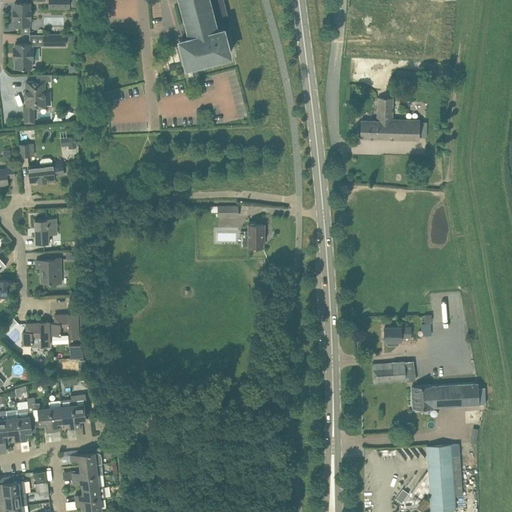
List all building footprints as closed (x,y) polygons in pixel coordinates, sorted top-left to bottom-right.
[(188,37),(180,39),(187,65),(230,53),(224,28),(230,26),(223,0),(211,0),(209,1),(208,0),(181,0),(189,29),(186,29),(188,37)] [(15,18),(15,25),(30,25),(30,18),(31,18),(31,10),(30,10),(30,3),(15,3),(15,10),(13,10),(13,18),(15,18)] [(382,24),(381,40),(409,41),(410,25),(407,25),(407,13),(394,12),(393,24),(382,24)] [(44,46),(66,46),(66,33),(44,33),(44,46)] [(15,68),(32,68),(32,60),(34,60),(34,47),(32,47),(32,43),(15,43),(15,47),(13,47),(13,60),(15,60),(15,68)] [(396,80),(416,82),(417,72),(397,70),(396,80)] [(27,98),(27,106),(25,106),(25,122),(34,122),(34,107),(45,107),(45,98),(46,98),(46,81),(52,81),(51,74),(37,74),(37,81),(26,81),(26,90),(25,90),(25,98),(27,98)] [(420,119),(392,119),(393,98),(378,97),(377,120),(361,120),(361,137),(371,137),(419,139),(419,137),(426,137),(427,122),(420,121),(420,119)] [(68,138),(71,149),(79,147),(78,143),(76,144),(74,137),(68,138)] [(19,144),(20,157),(35,156),(34,143),(19,144)] [(4,150),(5,161),(13,160),(12,150),(4,150)] [(41,165),(28,166),(30,182),(55,179),(55,175),(64,174),(62,161),(52,162),(52,159),(50,157),(42,158),(40,161),(41,165)] [(0,185),(8,184),(7,177),(15,177),(14,165),(6,166),(6,168),(0,168),(0,185)] [(218,217),(239,217),(239,205),(210,205),(210,212),(218,212),(218,217)] [(47,219),(35,220),(36,243),(49,243),(48,233),(57,233),(56,217),(47,218),(47,219)] [(248,234),(248,247),(263,247),(263,223),(248,223),(248,234)] [(68,258),(68,260),(74,260),(74,258),(81,258),(81,251),(66,252),(66,258),(68,258)] [(62,283),(61,272),(60,257),(55,257),(55,259),(36,259),(36,267),(41,266),(41,283),(49,282),(49,284),(62,283)] [(55,323),(51,323),(51,335),(61,335),(60,330),(68,329),(69,338),(72,338),(78,337),(77,312),(68,312),(68,315),(63,315),(63,314),(55,314),(55,323)] [(51,335),(51,323),(49,323),(49,321),(40,321),(40,323),(35,324),(35,323),(26,323),(27,331),(23,331),(23,344),(33,344),(32,339),(40,338),(41,346),(49,346),(48,336),(51,335)] [(384,327),(384,341),(386,341),(386,343),(388,345),(397,345),(399,343),(399,341),(401,341),(401,337),(411,337),(411,327),(401,327),(384,327)] [(78,337),(72,338),(72,344),(70,344),(71,358),(84,358),(84,344),(79,344),(78,337)] [(404,361),(372,364),(374,384),(406,381),(404,361)] [(31,372),(23,371),(23,379),(30,380),(31,372)] [(478,383),(412,387),(413,407),(486,403),(485,387),(478,387),(478,383)] [(72,399),(72,404),(75,428),(81,428),(80,419),(86,419),(84,403),(86,403),(85,393),(71,395),(72,399)] [(47,431),(53,431),(50,407),(40,408),(40,403),(36,403),(35,397),(27,398),(29,407),(30,415),(31,431),(32,431),(36,430),(35,427),(38,426),(40,424),(46,423),(47,431)] [(72,399),(61,400),(63,421),(69,421),(70,429),(75,428),(72,404),(72,399)] [(61,400),(49,401),(50,407),(53,431),(58,430),(57,422),(63,421),(61,400)] [(29,407),(17,409),(21,441),(26,440),(26,432),(31,431),(30,415),(29,407)] [(17,408),(6,410),(9,434),(15,433),(16,441),(21,441),(17,408)] [(0,443),(4,443),(3,434),(9,434),(6,409),(0,409),(0,443)] [(459,443),(427,445),(432,511),(456,510),(455,496),(463,495),(459,443)] [(99,452),(97,452),(71,455),(71,461),(80,460),(80,466),(102,463),(101,454),(100,453),(99,452)] [(102,463),(80,466),(81,471),(73,472),(73,478),(103,475),(102,463)] [(18,481),(18,474),(13,474),(13,476),(1,477),(2,483),(18,481)] [(103,475),(73,478),(74,483),(82,482),(83,488),(104,486),(103,475)] [(0,483),(0,495),(25,493),(23,480),(18,481),(2,483),(0,483)] [(36,483),(37,491),(49,490),(48,482),(36,483)] [(104,486),(83,488),(84,494),(75,495),(76,500),(106,497),(104,486)] [(5,501),(5,507),(20,505),(21,505),(26,504),(25,493),(0,495),(0,499),(0,501),(5,501)] [(100,498),(76,500),(77,506),(85,505),(86,511),(101,509),(100,498)]
